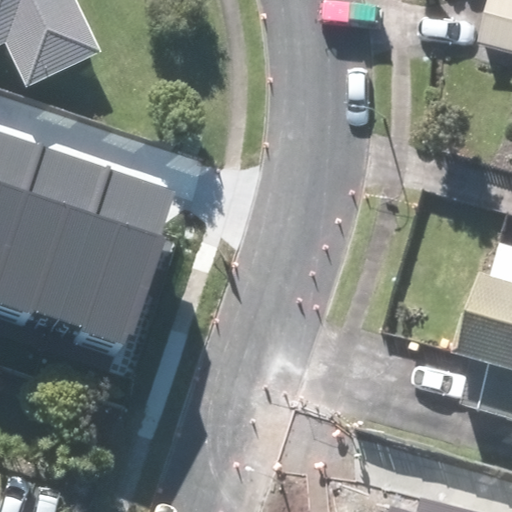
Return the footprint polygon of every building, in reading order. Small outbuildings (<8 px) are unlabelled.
[(94,62),(64,0),(0,0),(0,59),(18,98),(94,62)] [(511,0),(505,0),(494,55),(511,58),(511,0)] [(0,363),(43,377),(106,181),(0,146),(0,363)] [(511,430),(511,228),(505,227),(489,293),(479,290),(458,374),(489,381),(479,422),(511,430)] [(511,511),(511,509),(492,503),(489,511),(511,511)]
